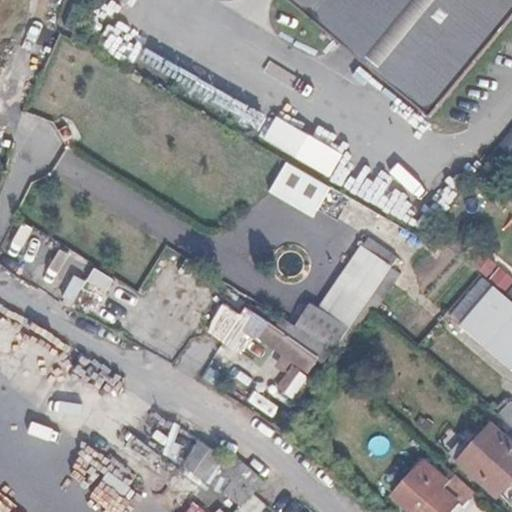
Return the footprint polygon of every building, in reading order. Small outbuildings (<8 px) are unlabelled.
[(511,12),(511,0),(295,0),(426,114),(511,12)] [(331,189),(286,163),(269,192),(314,219),(331,189)] [(367,239),(339,284),(371,303),(399,258),(367,239)] [(188,260),(183,257),(168,281),(174,285),(188,260)] [(295,327),(338,353),(371,303),(339,284),(337,282),(318,308),(310,303),(295,327)] [(511,303),(493,287),(461,328),(511,370),(511,303)] [(320,357),(330,365),(338,353),(295,327),(289,323),(282,333),(273,327),(277,320),(259,308),(257,309),(252,305),(244,316),(225,304),(209,331),(243,353),(256,334),(311,371),(320,357)] [(511,410),(502,421),(511,429),(511,410)] [(511,482),(511,441),(492,425),(459,463),(499,498),(511,482)] [(218,479),(224,484),(230,477),(250,495),(264,479),(238,456),(218,479)] [(464,508),(477,493),(443,463),(430,478),(416,467),(396,492),(415,510),(412,511),(450,511),(458,503),(464,508)] [(230,477),(224,484),(244,502),(250,495),(230,477)]
